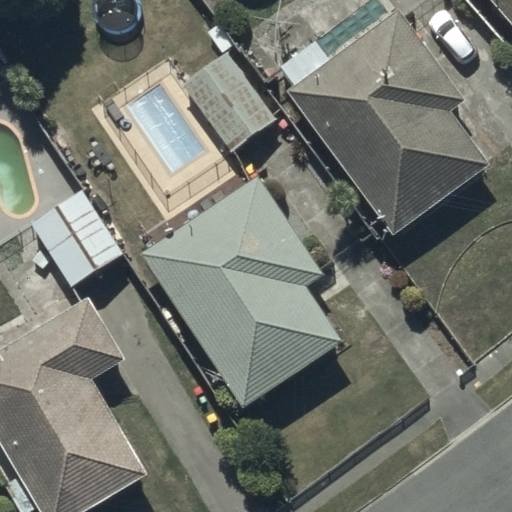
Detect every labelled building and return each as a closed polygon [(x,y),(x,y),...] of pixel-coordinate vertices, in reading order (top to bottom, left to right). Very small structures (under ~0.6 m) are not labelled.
[(511,0),(476,0),(511,42),(511,0)] [(300,98),(290,105),(396,251),(496,179),(458,126),(471,116),(404,23),(334,74),(319,52),(284,77),(300,98)] [(237,162),(280,130),(229,63),(186,95),(237,162)] [(263,191),(145,268),(248,425),(349,359),(312,302),(329,291),(263,191)] [(85,200),(16,245),(10,284),(37,326),(128,266),(85,200)] [(3,367),(0,362),(0,450),(23,488),(9,497),(17,511),(116,511),(153,490),(95,396),(131,374),(94,312),(3,367)]
